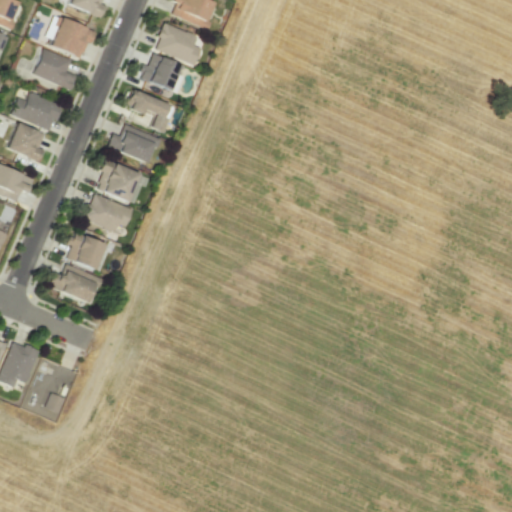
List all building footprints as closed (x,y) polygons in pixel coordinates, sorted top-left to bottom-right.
[(0,0),(0,26),(7,29),(10,21),(6,20),(13,1),(10,0),(0,0)] [(209,1),(205,0),(165,0),(165,1),(171,3),(167,15),(203,29),(206,21),(202,20),(209,1)] [(72,56),(78,40),(86,43),(91,31),(51,16),(41,45),(72,56)] [(189,65),(196,48),(188,45),(192,35),(160,23),(150,49),(189,65)] [(71,75),(62,72),(67,59),(38,48),(28,75),(66,89),(71,75)] [(143,68),(136,65),(132,76),(166,89),(175,64),(148,54),(143,68)] [(154,130),(156,124),(162,126),(169,105),(128,90),(122,108),(137,114),(139,109),(150,113),(145,127),(154,130)] [(6,115),(46,130),(56,104),(24,92),(21,100),(13,97),(6,115)] [(25,155),(32,129),(9,123),(3,149),(25,155)] [(152,136),(120,123),(115,136),(108,133),(103,146),(141,162),(152,136)] [(123,201),(132,178),(141,182),(143,176),(101,160),(90,189),(123,201)] [(0,196),(10,201),(14,190),(22,193),(28,178),(0,167),(0,196)] [(128,208),(89,193),(79,219),(109,231),(112,223),(121,226),(128,208)] [(63,244),(67,246),(61,258),(89,270),(100,244),(69,231),(63,244)] [(92,291),(97,279),(63,264),(58,276),(50,272),(44,287),(81,303),(87,289),(92,291)] [(34,351),(8,340),(0,359),(0,383),(9,387),(12,379),(21,383),(34,351)] [(59,395),(60,386),(69,388),(73,371),(69,370),(71,362),(61,359),(59,366),(38,361),(34,380),(27,378),(20,408),(54,416),(59,395)]
